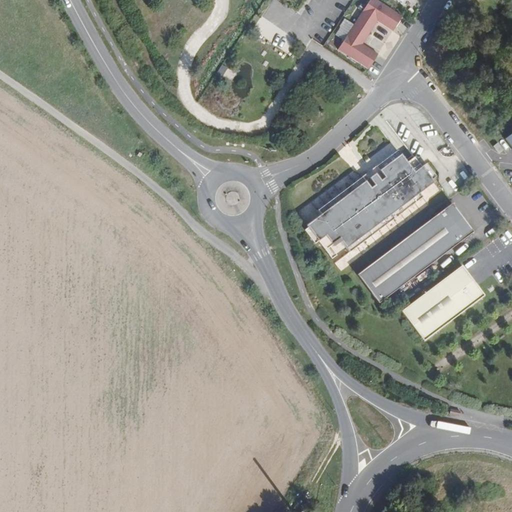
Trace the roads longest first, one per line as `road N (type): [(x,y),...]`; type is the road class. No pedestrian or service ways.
road 1 (track): [(0,78),(274,283)]
road 2 (track): [(316,51),(255,127),(208,119),(186,103),(184,77),(219,0)]
road 3 (tertiary): [(70,0),(129,100),(211,182)]
road 4 (residential): [(251,183),(318,152),(394,78)]
road 5 (residential): [(394,78),(429,100),(511,209)]
road 6 (tertiary): [(460,436),(388,407),(313,347)]
road 7 (tertiary): [(313,347),(346,425),(349,511)]
road 8 (tertiary): [(242,221),(313,347)]
road 9 (secondary): [(460,436),(394,458),(349,511)]
